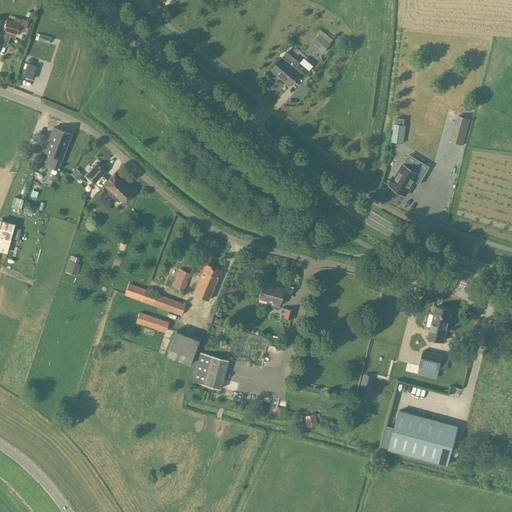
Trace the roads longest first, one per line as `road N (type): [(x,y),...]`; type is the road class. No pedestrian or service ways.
road 1 (unclassified): [(459,284),(451,290),(412,283),(226,237),(91,131),(0,91)]
road 2 (secondary): [(466,265),(326,189),(96,0)]
